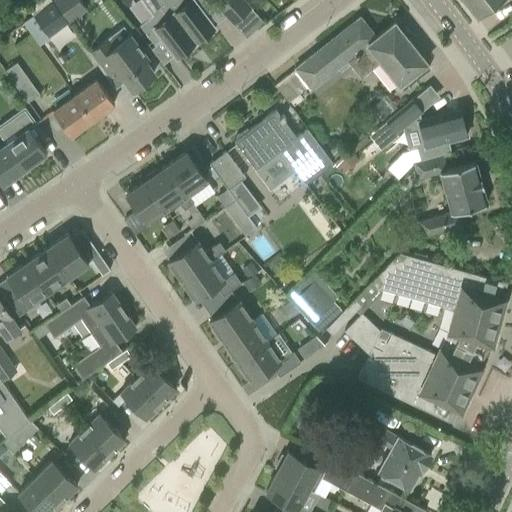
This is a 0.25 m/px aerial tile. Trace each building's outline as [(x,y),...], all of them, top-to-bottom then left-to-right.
[(78,0),(54,0),(53,1),(68,23),(86,11),(78,0)] [(194,42),(162,0),(141,0),(152,14),(138,25),(154,45),(162,39),(175,57),(179,54),(181,56),(191,49),(189,46),(194,42)] [(162,0),(194,42),(200,38),(202,41),(211,33),(210,31),(213,28),(200,10),(208,4),(204,0),(162,0)] [(223,0),(216,7),(233,24),(250,8),(242,0),(223,0)] [(463,0),(477,18),(500,0),(463,0)] [(68,23),(53,1),(32,16),(41,27),(51,20),(67,43),(77,36),(68,23)] [(425,63),(426,63),(393,22),(375,37),(359,17),(295,68),(307,83),(312,89),(347,63),(360,79),(380,63),(398,86),(415,72),(418,76),(429,67),(425,63)] [(89,52),(101,70),(109,63),(113,67),(114,66),(132,90),(139,84),(141,86),(145,83),(148,80),(147,79),(154,73),(144,61),(147,58),(129,35),(116,44),(110,36),(89,52)] [(14,63),(3,72),(27,102),(37,95),(14,63)] [(96,78),(74,94),(91,119),(113,103),(96,78)] [(91,119),(74,94),(52,110),(69,135),(91,119)] [(396,133),(403,127),(422,111),(412,99),(386,121),(396,133)] [(36,139),(42,135),(24,109),(0,125),(0,135),(5,143),(6,143),(23,168),(24,167),(26,169),(35,163),(33,160),(45,152),(36,139)] [(233,141),(254,169),(279,150),(304,183),(332,162),(304,125),(293,133),(280,116),(282,114),(279,116),(275,109),(248,130),(246,127),(235,135),(237,138),(233,141)] [(459,109),(421,120),(417,121),(424,145),(415,148),(418,160),(450,151),(447,140),(466,135),(459,109)] [(23,168),(6,143),(0,147),(0,181),(1,183),(23,168)] [(186,194),(206,181),(186,151),(166,165),(186,194)] [(244,213),(246,215),(259,206),(240,180),(244,176),(225,151),(209,163),(227,188),(235,199),(244,213)] [(348,151),(335,162),(344,172),(357,162),(348,151)] [(418,221),(423,236),(442,231),(461,225),(457,211),(486,203),(474,161),(445,169),(441,155),(413,163),(417,178),(439,172),(450,212),(418,221)] [(192,203),(186,194),(166,165),(157,171),(155,169),(144,177),(146,179),(144,180),(165,209),(177,201),(183,209),(192,203)] [(165,209),(144,180),(124,193),(145,223),(165,209)] [(227,188),(216,196),(224,207),(235,199),(227,188)] [(235,199),(224,207),(234,220),(244,213),(235,199)] [(204,220),(198,212),(186,221),(192,229),(204,220)] [(67,233),(47,247),(68,276),(87,263),(67,233)] [(180,280),(210,260),(224,250),(218,241),(204,251),(196,240),(167,261),(180,280)] [(47,247),(25,262),(46,291),(68,276),(47,247)] [(479,369),(480,367),(477,365),(479,361),(481,362),(487,347),(486,347),(488,343),(491,343),(496,325),(498,326),(501,315),(499,315),(504,297),(499,296),(503,281),(398,252),(370,281),(377,288),(453,310),(447,331),(439,348),(439,347),(436,354),(380,328),(379,330),(360,313),(343,330),(368,354),(356,378),(448,421),(455,407),(460,410),(468,393),(469,394),(474,384),(472,383),(473,381),(477,383),(482,370),(479,369)] [(223,279),(210,260),(180,280),(194,300),(215,286),(222,295),(240,283),(233,272),(223,279)] [(46,291),(25,262),(5,275),(13,287),(2,294),(17,316),(28,308),(26,305),(46,291)] [(249,262),(240,269),(246,277),(255,271),(249,262)] [(286,295),(318,330),(341,309),(333,300),(337,296),(313,270),(286,295)] [(253,274),(241,282),(246,290),(258,281),(253,274)] [(80,318),(89,332),(124,307),(117,296),(115,298),(110,291),(89,305),(82,295),(70,304),(60,311),(43,323),(53,337),(80,318)] [(286,296),(276,304),(283,314),(293,307),(286,296)] [(65,297),(55,304),(60,311),(70,304),(65,297)] [(251,319),(237,299),(208,320),(213,327),(211,329),(219,340),(221,338),(221,340),(251,319)] [(332,334),(360,305),(353,299),(325,328),(332,334)] [(0,330),(5,338),(19,328),(0,301),(0,330)] [(124,307),(89,332),(99,345),(71,364),(81,378),(121,351),(114,341),(135,327),(130,320),(132,318),(124,307)] [(266,341),(251,319),(221,340),(228,349),(226,350),(234,361),(236,360),(237,361),(266,341)] [(32,331),(37,338),(47,331),(42,324),(32,331)] [(304,358),(322,346),(316,336),(298,348),(304,358)] [(279,360),(266,341),(237,361),(239,364),(237,366),(244,377),(246,375),(250,381),(271,366),(278,376),(299,361),(292,351),(279,360)] [(0,379),(1,380),(15,371),(0,349),(0,379)] [(120,362),(130,355),(125,349),(115,356),(120,362)] [(120,362),(115,356),(105,362),(110,369),(120,362)] [(150,362),(134,377),(160,403),(175,387),(166,378),(168,376),(161,369),(159,371),(150,362)] [(160,403),(134,377),(119,392),(144,418),(146,416),(148,417),(155,411),(153,409),(160,403)] [(0,408),(2,411),(0,411),(0,429),(6,438),(27,420),(0,379),(0,408)] [(63,408),(71,399),(66,393),(57,402),(63,408)] [(54,416),(63,408),(57,402),(48,410),(54,416)] [(99,412),(83,428),(108,453),(115,447),(117,449),(123,442),(122,440),(124,438),(99,412)] [(377,470),(381,472),(381,476),(387,479),(391,477),(409,487),(420,467),(422,468),(430,454),(419,448),(420,447),(411,441),(410,441),(410,442),(397,435),(397,436),(369,420),(361,434),(377,442),(378,440),(390,447),(377,470)] [(108,453),(83,428),(67,443),(93,469),(95,467),(97,468),(103,462),(102,460),(108,453)] [(343,489),(353,471),(314,450),(308,461),(287,449),(283,456),(281,454),(274,466),(277,468),(276,470),(307,487),(307,488),(312,491),(320,477),(343,489)] [(51,459),(34,476),(59,502),(76,485),(51,459)] [(307,487),(276,470),(264,492),(296,509),(307,488),(307,487)] [(376,511),(404,511),(397,508),(403,498),(353,471),(343,489),(379,508),(376,511)] [(0,491),(0,492),(9,483),(0,473),(0,491)] [(48,511),(59,502),(34,476),(17,493),(35,511),(48,511)] [(0,511),(3,511),(8,507),(0,498),(0,511)]
